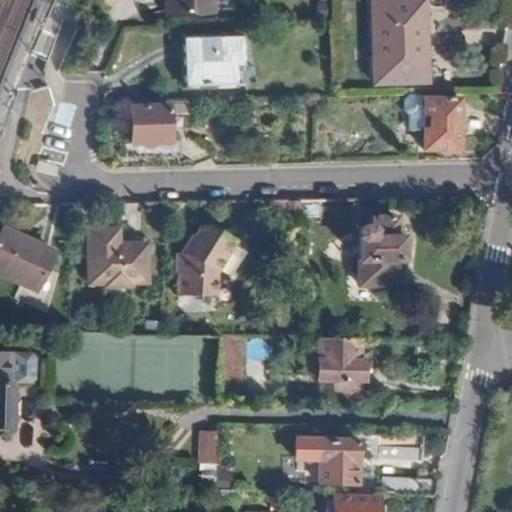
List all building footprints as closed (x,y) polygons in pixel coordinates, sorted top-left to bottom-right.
[(168,0),(169,14),(214,13),(214,0),(168,0)] [(374,0),(375,20),(428,18),(427,0),(374,0)] [(375,20),(376,84),(430,83),(428,18),(375,20)] [(185,40),(186,86),(236,84),(236,65),(243,65),(243,38),(185,40)] [(462,98),(426,99),(411,99),(406,103),(406,113),(411,118),(411,133),(427,133),(427,150),(463,150),(462,98)] [(134,157),(183,155),(183,138),(170,138),(169,107),(132,108),(134,157)] [(205,214),(206,252),(228,252),(256,278),(283,251),(283,236),(275,229),(276,226),(270,220),(265,221),(257,229),(246,219),(246,216),(249,215),(249,212),(247,210),(227,210),(227,214),(205,214)] [(361,224),(360,278),(402,281),(404,251),(408,251),(409,234),(406,233),(406,227),(399,227),(400,213),(374,213),(374,221),(364,221),(361,224)] [(84,229),(86,282),(101,281),(101,285),(127,284),(127,280),(143,280),(142,243),(113,244),(112,228),(84,229)] [(0,273),(33,288),(49,253),(0,230),(0,273)] [(249,333),(221,333),(221,340),(219,396),(248,396),(249,333)] [(318,335),(318,377),(362,378),(362,358),(357,358),(357,336),(318,335)] [(0,426),(10,427),(11,381),(11,378),(29,378),(34,374),(34,354),(30,349),(12,349),(12,348),(0,348),(0,426)] [(214,472),(216,429),(197,428),(196,472),(214,472)] [(319,455),(319,480),(356,480),(357,438),(320,438),(296,437),(296,454),(319,455)] [(404,477),(403,492),(434,493),(435,477),(404,477)] [(335,493),(333,511),(376,511),(378,494),(335,493)]
